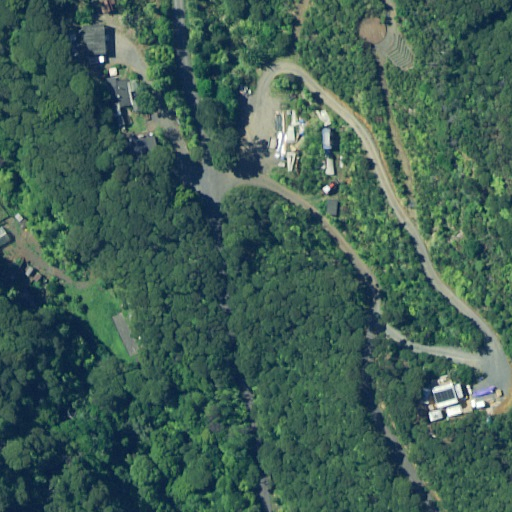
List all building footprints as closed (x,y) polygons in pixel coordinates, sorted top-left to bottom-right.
[(105,54),(103,26),(83,27),(85,55),(105,54)] [(132,105),(129,79),(109,81),(112,108),(132,105)] [(342,146),(332,145),(332,160),(342,161),(342,146)] [(23,210),(13,217),(22,232),(32,225),(23,210)] [(0,245),(9,238),(0,226),(0,245)]
